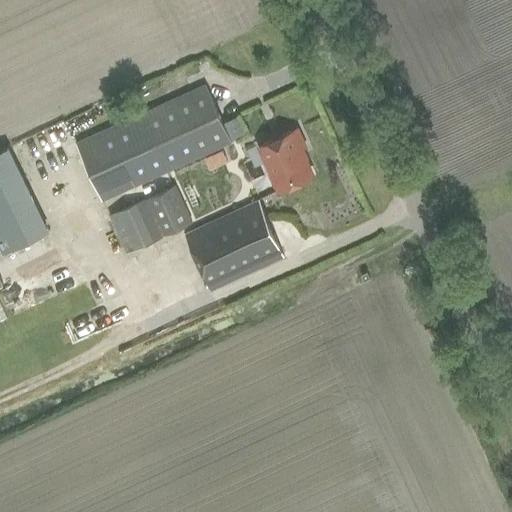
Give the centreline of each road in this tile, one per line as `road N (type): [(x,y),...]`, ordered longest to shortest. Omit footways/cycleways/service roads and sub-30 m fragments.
road 1 (unclassified): [(511,435),(299,0)]
road 2 (track): [(0,399),(111,347),(128,331)]
